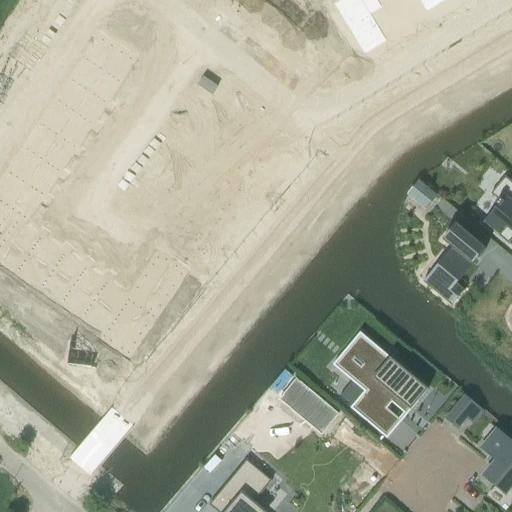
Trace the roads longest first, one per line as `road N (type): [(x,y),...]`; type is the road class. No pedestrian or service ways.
road 1 (residential): [(501,0),(300,122),(164,0)]
road 2 (residential): [(103,0),(0,147)]
